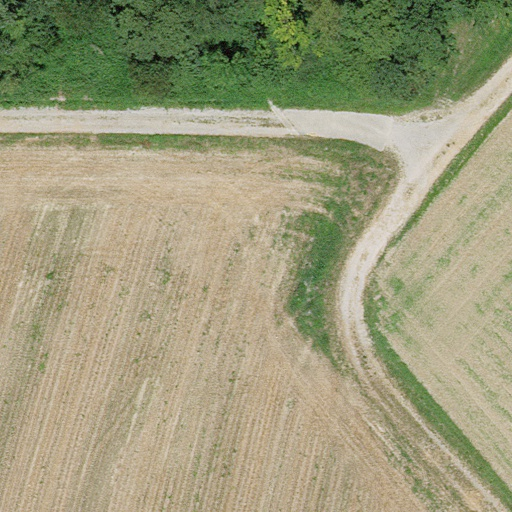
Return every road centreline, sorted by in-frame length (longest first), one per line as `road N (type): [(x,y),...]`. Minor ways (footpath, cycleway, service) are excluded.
road 1 (track): [(473,511),(370,388),(355,304),(363,263),(511,88)]
road 2 (track): [(477,128),(0,138)]
